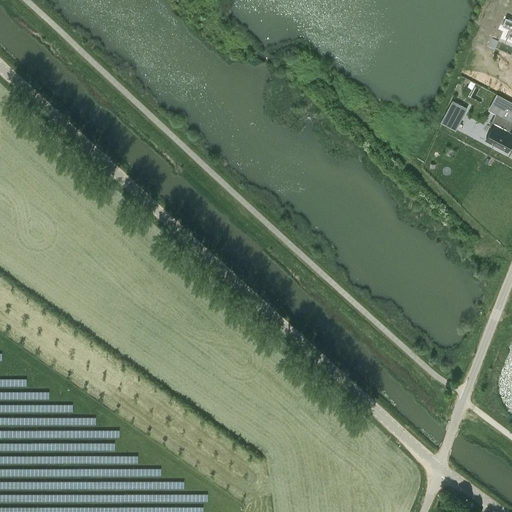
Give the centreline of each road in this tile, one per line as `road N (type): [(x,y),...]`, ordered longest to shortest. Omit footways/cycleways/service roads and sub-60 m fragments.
road 1 (tertiary): [(439,468),(0,69)]
road 2 (unclassified): [(439,468),(511,276)]
